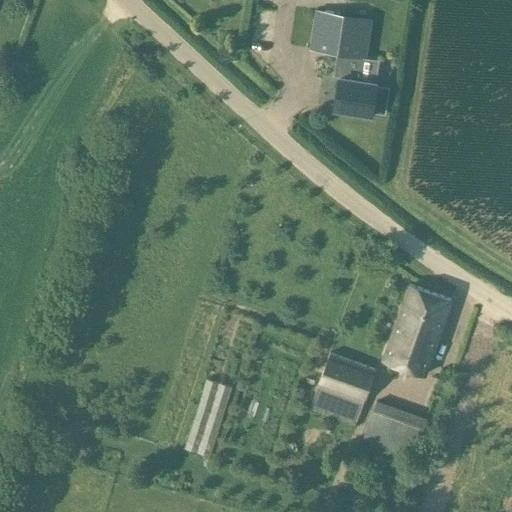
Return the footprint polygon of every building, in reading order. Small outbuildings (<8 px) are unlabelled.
[(317,10),(311,48),(337,52),(334,75),(340,76),(335,107),(355,111),(355,114),(369,116),(369,113),(372,113),(372,111),(385,113),(389,86),(376,84),(377,82),(360,79),(364,56),(366,57),(372,18),(317,10)] [(411,284),(384,359),(425,374),(452,299),(411,284)] [(356,425),(376,368),(331,352),(310,408),(356,425)] [(183,449),(209,457),(231,384),(205,376),(183,449)] [(428,419),(377,400),(363,439),(397,452),(399,447),(415,453),(428,419)]
